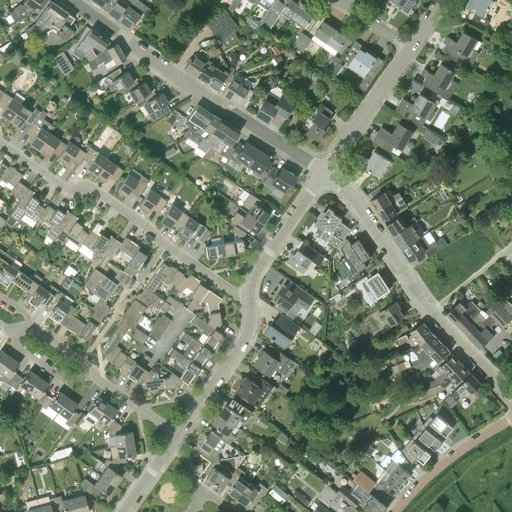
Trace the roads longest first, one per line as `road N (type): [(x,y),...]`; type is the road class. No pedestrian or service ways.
road 1 (residential): [(322,174),(72,0)]
road 2 (residential): [(248,292),(233,292),(160,246),(150,230),(85,185),(65,188),(0,145)]
road 3 (residential): [(430,310),(350,198),(322,174)]
road 4 (residential): [(175,437),(240,345),(248,292)]
road 5 (residential): [(322,174),(408,49)]
road 6 (unclassified): [(395,511),(459,451),(511,422)]
road 7 (residential): [(248,292),(322,174)]
road 8 (residential): [(511,401),(430,310)]
